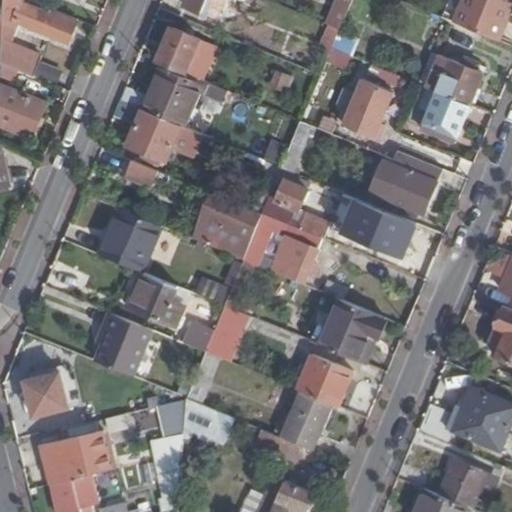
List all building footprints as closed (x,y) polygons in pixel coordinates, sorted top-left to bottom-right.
[(68,42),(79,18),(53,8),(50,15),(24,3),(26,0),(6,0),(7,15),(68,42)] [(188,0),(186,6),(217,19),(225,0),(188,0)] [(511,0),(466,0),(457,24),(500,42),(511,10),(511,0)] [(318,55),(329,59),(334,49),(341,31),(330,26),(318,55)] [(174,30),(161,62),(188,74),(200,42),(174,30)] [(342,32),(336,49),(357,56),(362,39),(342,32)] [(19,71),(33,77),(41,57),(3,42),(2,63),(19,71)] [(200,42),(188,74),(205,81),(218,49),(200,42)] [(353,69),(358,59),(334,49),(329,59),(353,69)] [(439,93),(471,106),(485,74),(484,73),(486,69),(477,65),(478,63),(468,59),(465,65),(443,56),(429,89),(439,93)] [(44,60),(38,73),(61,83),(67,70),(44,60)] [(14,84),(19,71),(2,63),(1,77),(14,84)] [(165,71),(154,98),(147,111),(184,127),(185,127),(197,98),(192,95),(197,83),(165,71)] [(286,91),(290,79),(279,74),(274,86),(286,91)] [(383,125),(397,94),(364,80),(345,126),(381,141),(387,126),(383,125)] [(0,83),(0,87),(0,124),(32,139),(40,124),(49,105),(0,83)] [(230,106),(235,94),(215,85),(210,97),(230,106)] [(154,98),(129,86),(123,101),(143,110),(147,111),(154,98)] [(455,143),(471,106),(439,93),(433,109),(419,104),(411,124),(455,143)] [(227,113),(230,106),(210,97),(207,105),(227,113)] [(143,110),(123,101),(117,115),(138,124),(143,110)] [(147,111),(143,110),(138,124),(128,147),(168,164),(184,127),(147,111)] [(320,129),(303,122),(299,132),(312,137),(315,139),(320,129)] [(193,125),(181,149),(199,158),(211,133),(193,125)] [(293,172),(297,173),(312,137),(299,132),(284,168),(293,172)] [(274,141),(267,158),(281,163),(288,146),(274,141)] [(0,186),(12,184),(3,147),(0,147),(0,186)] [(426,214),(445,170),(409,155),(406,164),(400,162),(393,178),(398,181),(389,204),(412,213),(414,209),(426,214)] [(136,157),(129,178),(158,189),(166,168),(136,157)] [(265,184),(254,210),(265,214),(270,201),(284,168),(267,161),(259,181),(265,184)] [(307,191),(312,179),(297,173),(293,172),(288,183),(307,191)] [(300,208),(307,191),(288,183),(279,205),(295,211),(297,207),(300,208)] [(202,244),(239,259),(247,239),(251,240),(261,216),(220,198),(214,212),(239,223),(230,245),(206,235),(202,244)] [(415,222),(356,198),(342,231),(401,255),(415,222)] [(270,201),(265,214),(291,225),(324,238),(329,225),(295,211),(279,205),(270,201)] [(162,227),(121,210),(102,256),(144,273),(162,227)] [(291,225),(265,214),(247,258),(259,263),(273,230),(290,237),(281,257),(294,263),(288,278),(304,285),(310,272),(313,274),(318,265),(313,263),(324,238),(291,225)] [(511,268),(511,254),(498,249),(487,272),(507,281),(511,268)] [(275,272),(288,278),(294,263),(281,257),(275,272)] [(89,288),(94,275),(65,263),(59,277),(89,288)] [(295,305),(302,291),(285,284),(288,278),(275,272),(274,274),(266,292),(295,305)] [(180,288),(144,273),(131,306),(178,325),(186,307),(174,302),(180,288)] [(302,291),(304,285),(288,278),(285,284),(302,291)] [(322,346),(367,364),(387,318),(341,300),(322,346)] [(209,353),(233,363),(242,337),(247,338),(255,318),(227,307),(216,334),(209,353)] [(511,309),(508,308),(501,327),(511,332),(503,351),(500,358),(511,362),(511,309)] [(157,331),(114,314),(108,330),(113,332),(107,347),(101,363),(138,378),(157,331)] [(511,332),(501,327),(493,346),(503,351),(511,332)] [(191,334),(188,344),(209,353),(216,334),(200,328),(196,336),(191,334)] [(113,332),(108,330),(102,345),(107,347),(113,332)] [(333,405),(340,407),(354,372),(314,356),(300,391),(303,392),(333,405)] [(69,407),(61,376),(29,383),(36,415),(69,407)] [(195,387),(190,399),(202,405),(209,387),(197,381),(195,387)] [(502,449),(511,425),(511,405),(473,390),(457,431),(502,449)] [(313,450),(314,451),(333,405),(303,392),(285,439),(287,440),(313,450)] [(187,432),(190,399),(169,405),(171,413),(163,415),(168,438),(163,439),(166,457),(185,452),(187,439),(187,432)] [(228,447),(239,420),(202,405),(190,399),(187,432),(228,447)] [(306,467),(313,450),(287,440),(280,456),(306,467)] [(46,450),(54,485),(94,475),(89,455),(77,458),(73,443),(46,450)] [(185,452),(166,457),(165,477),(171,477),(170,487),(175,511),(181,510),(185,452)] [(456,464),(443,496),(454,501),(475,509),(480,498),(487,481),(489,476),(456,464)] [(94,475),(54,485),(60,511),(82,511),(80,500),(94,497),(93,488),(97,487),(94,475)] [(498,486),(487,481),(480,498),(491,503),(498,486)] [(286,483),(277,504),(286,508),(283,511),(309,511),(316,496),(286,483)] [(253,489),(245,511),(259,511),(265,493),(253,489)] [(414,511),(449,511),(451,508),(422,496),(414,511)] [(473,511),(475,509),(454,501),(451,508),(449,511),(473,511)] [(283,511),(286,508),(277,504),(275,503),(271,511),(283,511)]
